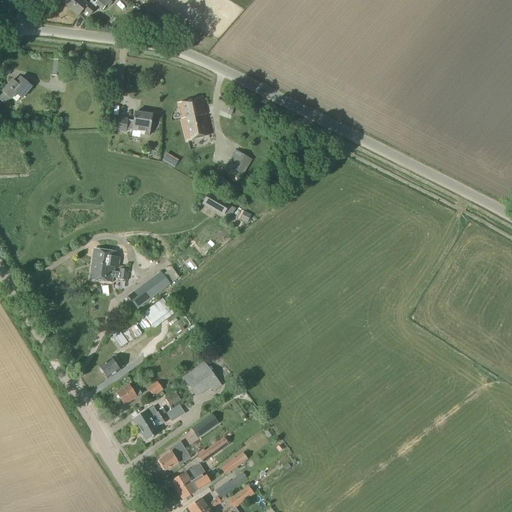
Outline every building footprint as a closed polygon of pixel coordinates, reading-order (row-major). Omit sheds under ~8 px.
[(87,4),(82,0),(66,0),(63,3),(78,16),(83,10),(89,16),(95,8),(88,2),(87,4)] [(102,11),(110,0),(109,0),(96,0),(94,4),(102,11)] [(60,77),(62,61),(53,60),(51,76),(60,77)] [(100,66),(90,64),(89,71),(99,73),(100,66)] [(32,87),(20,78),(16,83),(12,80),(2,92),(3,93),(0,96),(0,99),(5,104),(10,99),(11,100),(16,93),(22,98),(32,87)] [(187,141),(210,135),(205,114),(206,113),(202,98),(179,104),(183,119),(181,119),(187,141)] [(149,133),(152,115),(135,112),(134,121),(128,120),(128,119),(119,118),(117,129),(126,130),(126,129),(149,133)] [(240,179),(251,160),(234,150),(223,170),(240,179)] [(166,153),(162,160),(174,167),(179,160),(166,153)] [(215,187),(221,179),(209,170),(203,178),(215,187)] [(221,216),(228,203),(209,193),(203,206),(221,216)] [(247,222),(250,216),(242,211),(239,217),(247,222)] [(128,270),(119,269),(119,273),(114,272),(115,268),(119,269),(119,266),(119,265),(118,265),(119,261),(120,261),(120,258),(116,258),(117,253),(117,252),(93,249),(88,280),(112,283),(113,279),(118,279),(118,280),(126,281),(128,270)] [(137,310),(138,309),(139,311),(146,306),(147,308),(163,296),(162,295),(171,288),(169,285),(170,285),(168,283),(160,272),(127,297),(137,310)] [(128,343),(145,332),(140,325),(149,319),(146,314),(121,331),(128,343)] [(147,345),(143,340),(128,351),(127,351),(121,355),(128,364),(151,348),(149,344),(147,345)] [(209,363),(217,357),(215,354),(206,360),(209,363)] [(106,379),(119,370),(123,367),(115,356),(110,359),(111,359),(99,368),(99,369),(99,371),(100,373),(102,373),(106,379)] [(213,393),(222,386),(204,363),(182,379),(197,398),(210,388),(213,393)] [(153,397),(162,391),(156,382),(147,389),(153,397)] [(132,389),(130,386),(116,395),(123,405),(141,394),(136,386),(132,389)] [(169,407),(180,400),(176,393),(165,400),(169,407)] [(166,413),(171,422),(184,414),(179,405),(166,413)] [(157,420),(164,416),(163,415),(165,414),(162,408),(158,410),(159,411),(154,415),(157,420)] [(139,430),(153,422),(147,411),(133,420),(139,430)] [(164,416),(157,420),(160,425),(167,421),(164,416)] [(197,438),(211,428),(204,418),(190,428),(197,438)] [(153,422),(139,430),(146,441),(160,432),(153,422)] [(202,463),(228,445),(223,438),(197,456),(202,463)] [(165,471),(178,463),(174,457),(178,455),(175,449),(165,456),(158,461),(165,471)] [(247,460),(242,453),(228,464),(233,470),(247,460)] [(177,490),(200,476),(204,474),(200,468),(198,467),(195,468),(195,467),(185,473),(171,482),(173,485),(170,486),(174,492),(177,490)] [(209,481),(204,474),(200,476),(177,490),(174,492),(178,499),(180,497),(182,500),(196,491),(205,485),(205,484),(208,482),(209,481)] [(241,483),(239,479),(235,482),(234,480),(229,483),(228,482),(214,491),(219,498),(234,489),(233,488),(236,485),(237,486),(241,483)] [(233,509),(253,495),(248,487),(228,502),(233,509)] [(219,500),(202,511),(209,511),(209,510),(226,499),(224,496),(219,500)] [(202,511),(219,500),(217,498),(205,506),(201,499),(187,508),(189,511),(202,511)]
